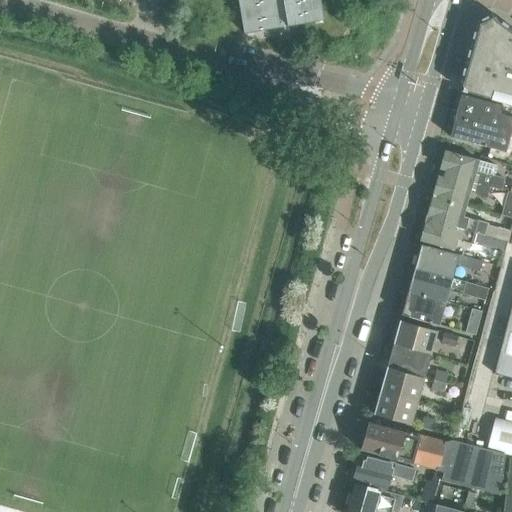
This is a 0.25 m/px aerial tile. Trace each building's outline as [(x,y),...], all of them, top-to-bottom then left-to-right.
[(295,23),(289,0),(252,0),(259,31),(295,23)] [(297,0),(303,22),(338,14),(334,0),(297,0)] [(455,84),(458,89),(511,103),(511,30),(487,13),(473,20),(455,84)] [(461,94),(455,115),(449,136),(485,146),(483,156),(502,162),(505,152),(511,153),(511,117),(509,116),(511,109),(502,107),(502,106),(461,94)] [(496,169),(495,165),(479,161),(445,151),(439,173),(489,187),(501,190),(504,178),(493,175),(495,172),(496,169)] [(439,173),(433,194),(467,203),(471,190),(473,191),(475,196),(486,199),(489,187),(439,173)] [(500,215),(511,218),(511,192),(507,191),(500,215)] [(463,217),(467,203),(433,194),(426,219),(506,242),(509,231),(487,225),(487,223),(463,217)] [(503,253),(506,242),(426,219),(420,240),(454,249),(456,240),(473,245),(473,244),(503,253)] [(420,244),(414,267),(452,278),(456,264),(479,271),(482,261),(420,244)] [(452,278),(414,267),(407,291),(446,301),(449,290),(461,294),(478,299),(481,287),(464,281),(452,278)] [(407,291),(401,314),(439,325),(446,301),(407,291)] [(511,300),(493,373),(511,378),(511,300)] [(475,335),(481,312),(471,309),(465,332),(475,335)] [(396,319),(390,340),(393,341),(392,344),(430,355),(437,331),(396,319)] [(454,347),(457,336),(444,332),(441,343),(454,347)] [(392,344),(386,367),(424,378),(430,355),(392,344)] [(417,401),(424,378),(386,367),(379,390),(417,401)] [(433,380),(445,384),(448,373),(436,370),(433,380)] [(442,394),(445,384),(433,380),(430,390),(442,394)] [(411,424),(417,401),(379,390),(373,413),(395,420),(411,424)] [(420,426),(431,430),(434,419),(423,416),(420,426)] [(511,422),(494,418),(486,449),(511,455),(511,422)] [(446,441),(393,427),(393,429),(368,422),(361,449),(435,470),(443,472),(441,480),(499,495),(504,454),(452,440),(446,441)] [(357,466),(356,466),(352,480),(387,490),(391,475),(411,481),(414,470),(360,455),(357,466)] [(511,511),(511,458),(509,457),(502,511),(511,511)] [(439,479),(441,480),(443,472),(435,470),(432,481),(426,480),(421,501),(433,504),(439,479)] [(342,511),(373,511),(380,490),(351,482),(342,511)] [(380,490),(373,511),(395,511),(400,495),(380,490)] [(475,492),(468,490),(464,504),(471,506),(475,492)]
